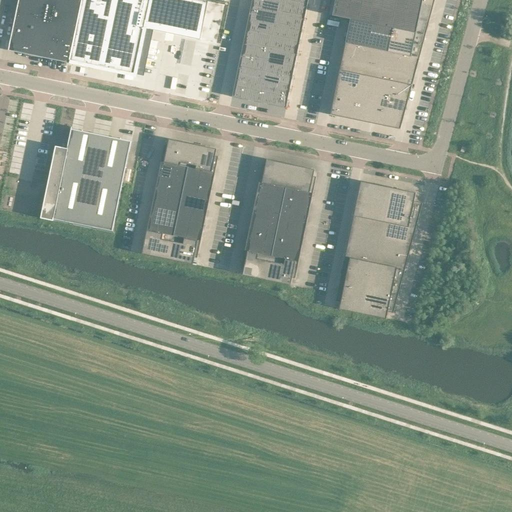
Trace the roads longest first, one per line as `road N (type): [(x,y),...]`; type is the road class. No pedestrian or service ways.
road 1 (unclassified): [(0,76),(424,163),(438,154),(480,0)]
road 2 (tertiary): [(511,446),(0,282)]
